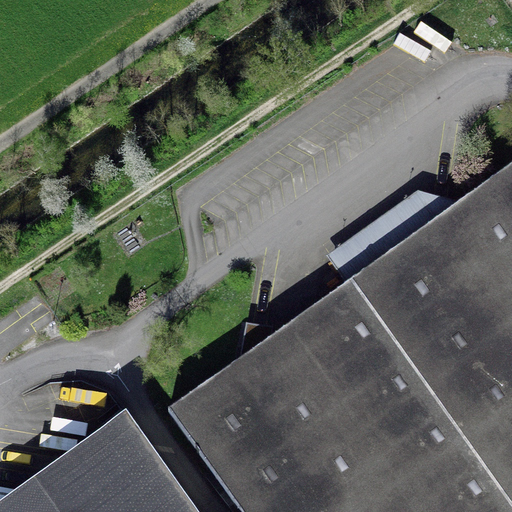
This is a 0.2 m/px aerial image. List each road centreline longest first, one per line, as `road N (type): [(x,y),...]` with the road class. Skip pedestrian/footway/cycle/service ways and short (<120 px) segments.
road 1 (track): [(0,292),(431,0)]
road 2 (track): [(0,142),(209,0)]
road 3 (unknown): [(91,313),(229,511)]
